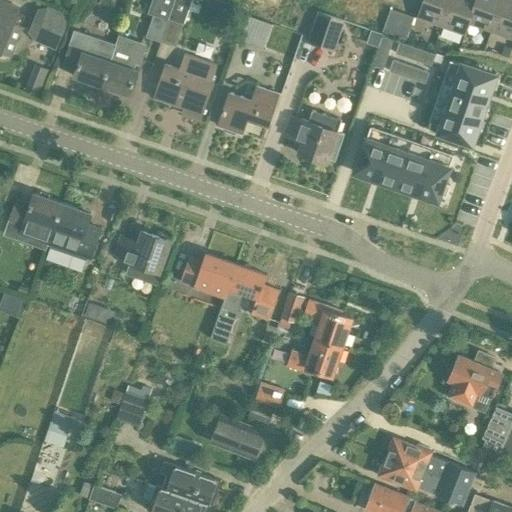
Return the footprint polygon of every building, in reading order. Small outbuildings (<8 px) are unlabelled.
[(0,0),(0,52),(1,53),(1,52),(11,56),(22,27),(13,24),(19,8),(0,0)] [(160,42),(173,0),(153,0),(149,13),(153,15),(146,37),(160,42)] [(173,0),(160,42),(176,47),(191,0),(173,0)] [(229,7),(211,0),(205,0),(202,10),(224,19),(229,7)] [(423,0),(418,17),(441,25),(449,0),(423,0)] [(464,33),(468,23),(475,0),(449,0),(441,25),(464,33)] [(475,0),(468,23),(491,31),(502,0),(475,0)] [(511,38),(511,0),(502,0),(491,31),(511,38)] [(55,49),(70,15),(48,6),(33,40),(55,49)] [(406,39),(413,17),(391,9),(383,30),(406,39)] [(334,51),(345,19),(318,10),(307,42),(334,51)] [(246,14),(237,39),(263,48),(272,23),(246,14)] [(101,86),(116,44),(75,30),(64,62),(77,66),(74,76),(101,86)] [(370,31),(366,43),(378,47),(382,36),(370,31)] [(417,43),(420,36),(410,32),(407,40),(417,43)] [(135,48),(137,42),(119,35),(116,44),(101,86),(129,95),(138,70),(134,69),(136,63),(140,65),(145,51),(135,48)] [(378,47),(372,65),(384,69),(394,40),(382,36),(378,47)] [(399,41),(395,53),(432,65),(436,54),(399,41)] [(434,49),(444,52),(446,44),(437,41),(434,49)] [(501,54),(509,57),(511,48),(511,47),(505,45),(501,54)] [(180,69),(166,64),(155,97),(172,103),(174,94),(187,99),(183,113),(199,119),(213,80),(211,79),(216,64),(185,54),(180,69)] [(393,59),(389,71),(426,83),(430,72),(393,59)] [(450,59),(426,128),(472,144),(496,75),(450,59)] [(35,73),(29,90),(39,94),(45,77),(35,73)] [(267,126),(278,94),(257,87),(252,99),(230,91),(219,125),(242,133),(247,119),(267,126)] [(308,122),(291,116),(285,136),(295,139),(301,143),(298,152),(328,163),(329,159),(336,161),(345,133),(338,131),(342,120),(312,110),(308,122)] [(371,126),(355,172),(438,201),(440,195),(447,197),(451,185),(445,182),(454,155),(371,126)] [(45,249),(47,244),(62,204),(34,194),(30,204),(17,199),(9,221),(24,226),(26,219),(34,221),(26,242),(45,249)] [(90,259),(93,250),(100,229),(87,225),(91,214),(62,204),(47,244),(77,254),(90,259)] [(421,207),(416,229),(438,234),(443,212),(421,207)] [(120,235),(113,256),(131,262),(127,273),(156,283),(160,272),(170,241),(142,231),(138,241),(120,235)] [(195,286),(195,287),(224,298),(225,297),(236,264),(207,254),(204,261),(190,256),(181,281),(195,286)] [(225,297),(224,298),(210,338),(225,344),(243,293),(257,298),(251,312),(268,318),(278,289),(263,283),(266,275),(236,264),(225,297)] [(296,322),(304,296),(290,292),(282,318),(291,321),(296,322)] [(27,301),(6,293),(0,308),(0,310),(20,318),(27,301)] [(342,347),(352,318),(333,312),(335,308),(310,300),(305,315),(322,320),(316,338),(342,347)] [(89,302),(85,315),(95,319),(100,305),(89,302)] [(280,318),(278,325),(283,327),(289,328),(291,321),(282,318),(280,318)] [(271,345),(277,326),(268,323),(262,342),(271,345)] [(333,376),(342,347),(316,338),(310,356),(293,351),(288,365),(312,373),(314,370),(333,376)] [(493,364),(495,359),(480,353),(475,363),(460,356),(450,381),(455,383),(449,396),(473,406),(479,393),(482,395),(482,394),(492,398),(502,374),(500,373),(502,368),(493,364)] [(137,394),(140,387),(131,383),(128,391),(126,391),(117,418),(141,426),(150,398),(149,398),(152,388),(143,385),(140,395),(137,394)] [(279,407),(284,391),(260,384),(255,400),(279,407)] [(120,404),(125,393),(114,389),(110,401),(120,404)] [(268,424),(274,410),(253,402),(248,416),(268,424)] [(497,458),(500,453),(511,426),(511,423),(511,412),(496,406),(482,438),(485,439),(480,450),(497,458)] [(73,446),(80,414),(55,409),(48,441),(73,446)] [(254,456),(264,433),(223,417),(213,440),(254,456)] [(511,426),(500,453),(511,458),(511,456),(511,426)] [(416,447),(395,438),(388,457),(467,489),(474,471),(442,460),(429,454),(430,451),(431,449),(418,444),(416,447)] [(467,489),(388,457),(381,474),(416,488),(417,486),(429,491),(461,503),(467,489)] [(212,506),(221,482),(163,461),(160,472),(168,474),(167,476),(170,477),(166,490),(206,504),(212,506)] [(84,481),(79,495),(89,498),(94,484),(84,481)] [(148,483),(143,498),(152,501),(148,510),(153,511),(202,511),(206,504),(166,490),(160,488),(148,483)] [(117,508),(122,494),(94,484),(89,498),(117,508)] [(444,511),(445,511),(376,486),(367,510),(372,511),(444,511)] [(511,511),(511,506),(474,493),(466,511),(511,511)]
